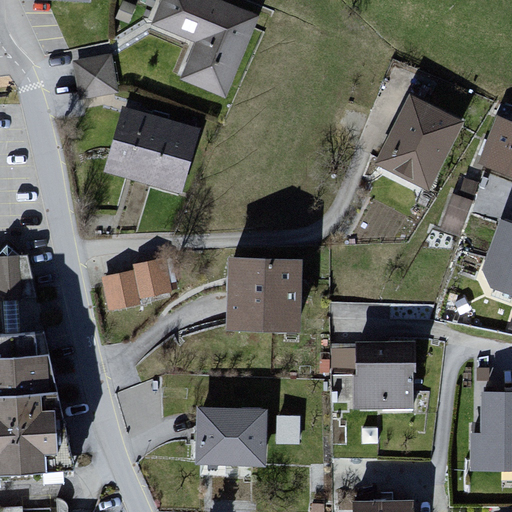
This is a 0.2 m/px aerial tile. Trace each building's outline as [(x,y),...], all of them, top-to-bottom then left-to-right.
[(247,14),(208,0),(159,0),(151,23),(196,39),(182,76),(220,89),(247,14)] [(76,65),(81,92),(106,87),(101,60),(76,65)] [(427,180),(459,115),(410,91),(378,156),(427,180)] [(192,129),(124,110),(109,162),(177,182),(192,129)] [(511,169),(511,123),(499,118),(484,159),(511,169)] [(479,190),(456,182),(440,225),(463,233),(479,190)] [(511,220),(498,216),(479,282),(511,291),(511,220)] [(22,254),(0,254),(0,295),(23,295),(22,254)] [(124,273),(96,279),(103,309),(130,303),(129,297),(156,291),(150,259),(122,265),(124,273)] [(291,263),(226,260),(223,322),(289,325),(291,263)] [(42,311),(17,312),(14,471),(82,472),(42,311)] [(0,471),(14,471),(17,312),(0,312),(0,471)] [(352,360),(353,416),(401,415),(400,359),(352,360)] [(476,390),(479,461),(511,459),(511,388),(508,389),(476,390)] [(201,406),(200,454),(263,456),(265,407),(201,406)] [(417,496),(353,496),(352,511),(416,511),(417,509),(417,496)] [(0,502),(0,511),(9,511),(9,503),(0,502)]
